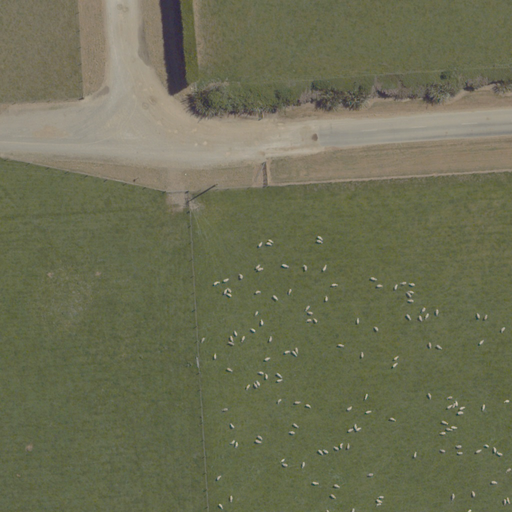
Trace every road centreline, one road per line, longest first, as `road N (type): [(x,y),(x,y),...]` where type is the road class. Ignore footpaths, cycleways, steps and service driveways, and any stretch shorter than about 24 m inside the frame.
road 1 (unclassified): [(132,134),(245,138),(511,121)]
road 2 (residential): [(124,0),(132,134)]
road 3 (unclassified): [(0,128),(132,134)]
